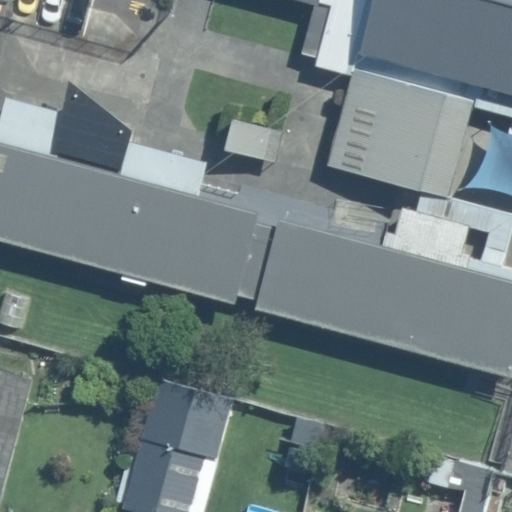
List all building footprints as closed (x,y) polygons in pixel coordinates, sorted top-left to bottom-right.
[(511,0),(288,0),(276,45),(334,61),(308,159),(426,191),(452,93),(511,109),(511,0)] [(228,150),(233,151),(266,161),(275,127),(237,117),(228,150)] [(0,228),(232,293),(258,201),(0,129),(0,228)] [(499,360),(511,311),(511,266),(266,204),(243,294),(499,360)] [(0,366),(0,506),(36,376),(0,366)] [(209,511),(240,399),(157,376),(122,505),(146,511),(209,511)] [(431,481),(435,481),(482,495),(491,465),(440,450),(431,481)]
